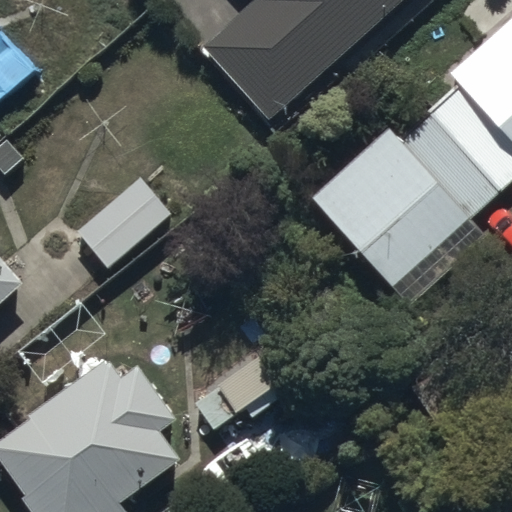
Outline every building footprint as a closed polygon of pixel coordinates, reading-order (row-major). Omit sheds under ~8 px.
[(274,123),(407,0),(259,0),(261,2),(208,51),(274,123)] [(511,19),(453,75),(463,85),(404,140),(395,130),(317,202),(416,309),(490,239),(477,225),(511,191),(511,19)] [(0,174),(6,181),(29,161),(0,129),(0,174)] [(174,215),(140,177),(78,233),(112,270),(174,215)] [(0,309),(27,285),(0,254),(0,309)] [(511,351),(500,333),(415,390),(462,461),(511,427),(511,351)] [(112,361),(0,443),(0,458),(39,511),(126,511),(123,507),(184,462),(164,434),(181,421),(141,367),(125,379),(112,361)]
